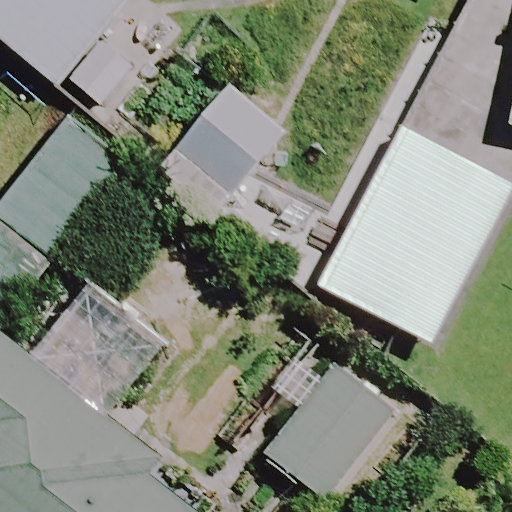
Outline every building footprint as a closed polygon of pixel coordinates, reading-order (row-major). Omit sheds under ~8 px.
[(132,0),(0,0),(0,59),(54,101),(132,0)] [(281,146),(219,99),(162,175),(223,221),(281,146)] [(0,511),(161,511),(136,493),(156,467),(0,350),(0,339),(42,282),(88,317),(145,241),(99,206),(125,172),(66,129),(37,168),(9,147),(0,158),(0,511)] [(509,199),(380,136),(302,295),(430,359),(509,199)] [(329,511),(388,427),(317,378),(256,465),(324,511),(329,511)]
